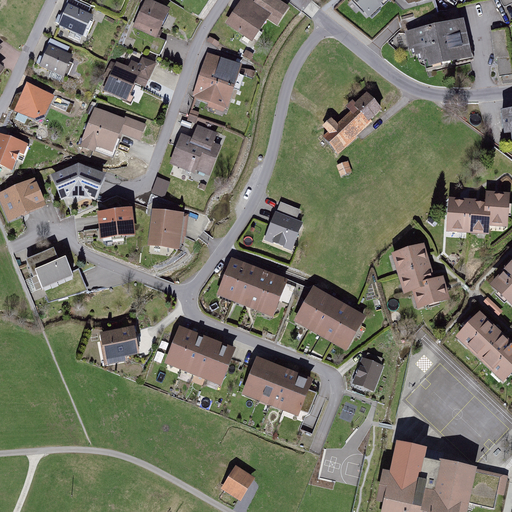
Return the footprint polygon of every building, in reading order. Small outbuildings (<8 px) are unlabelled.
[(174,9),(152,0),(147,0),(137,27),(163,38),(174,9)] [(260,0),(259,4),(253,0),(241,0),(226,24),(255,42),(281,0),(280,0),(260,0)] [(345,0),(368,24),(393,0),(345,0)] [(96,14),(68,3),(60,24),(87,35),(96,14)] [(463,25),(405,37),(409,56),(415,55),(416,62),(423,60),(424,66),(431,65),(432,70),(471,62),(463,25)] [(511,60),(510,34),(493,35),(496,63),(511,62),(511,60)] [(221,45),(209,38),(207,43),(219,49),(221,45)] [(74,54),(49,45),(42,67),(67,75),(74,54)] [(255,55),(246,51),(243,58),(252,62),(255,55)] [(244,66),(208,55),(194,98),(230,109),(244,66)] [(132,70),(115,63),(103,91),(131,102),(138,86),(148,90),(158,64),(146,58),(144,64),(135,60),(132,70)] [(54,98),(27,86),(15,113),(41,125),(54,98)] [(333,133),(327,138),(339,151),(383,111),(369,96),(361,103),(355,101),(348,107),(355,115),(341,128),(334,119),(327,126),(333,133)] [(146,125),(94,107),(80,146),(113,157),(121,134),(141,141),(146,125)] [(201,114),(193,111),(189,121),(197,124),(201,114)] [(196,138),(182,133),(171,166),(210,179),(222,145),(217,143),(220,134),(200,128),(196,138)] [(26,144),(0,133),(0,165),(15,171),(26,144)] [(350,164),(337,167),(340,178),(353,174),(350,164)] [(78,166),(51,178),(61,202),(96,201),(107,178),(78,166)] [(38,179),(0,194),(0,196),(10,221),(49,205),(38,179)] [(172,184),(158,179),(152,194),(167,199),(172,184)] [(485,205),(449,203),(447,234),(487,236),(488,230),(507,231),(509,197),(485,196),(485,205)] [(134,211),(99,215),(102,241),(137,236),(134,211)] [(188,217),(157,212),(151,248),(183,253),(188,217)] [(305,222),(278,212),(266,243),(294,253),(305,222)] [(427,245),(396,254),(407,293),(415,290),(420,306),(451,297),(444,275),(436,276),(427,245)] [(56,247),(29,259),(52,304),(88,293),(82,271),(75,273),(68,256),(62,260),(56,247)] [(231,305),(246,268),(231,263),(217,299),(231,305)] [(246,310),(260,274),(246,268),(231,305),(246,310)] [(511,268),(490,292),(511,312),(511,268)] [(260,316),(274,279),(260,274),(246,310),(260,316)] [(274,322),(289,285),(274,279),(260,316),(274,322)] [(310,329),(330,295),(317,288),(297,321),(310,329)] [(323,337),(343,303),(330,295),(310,329),(323,337)] [(493,300),(488,304),(500,318),(505,313),(493,300)] [(336,344),(356,311),(343,303),(323,337),(336,344)] [(349,352),(369,318),(356,311),(336,344),(349,352)] [(511,378),(511,345),(481,317),(458,341),(506,386),(511,378)] [(137,328),(103,333),(107,364),(130,361),(130,356),(141,355),(137,328)] [(180,371),(194,335),(180,329),(166,365),(180,371)] [(194,376),(208,340),(194,335),(180,371),(194,376)] [(209,382),(223,346),(208,340),(194,376),(209,382)] [(223,387),(237,351),(223,346),(209,382),(223,387)] [(259,399),(273,364),(258,358),(245,393),(259,399)] [(383,369),(362,361),(352,388),(372,396),(383,369)] [(273,404),(287,369),(273,364),(259,399),(273,404)] [(288,410),(301,375),(287,369),(273,404),(288,410)] [(302,415),(316,381),(301,375),(288,410),(302,415)] [(429,451),(398,445),(383,511),(469,511),(478,473),(427,462),(429,451)] [(235,468),(220,491),(241,505),(256,482),(235,468)]
